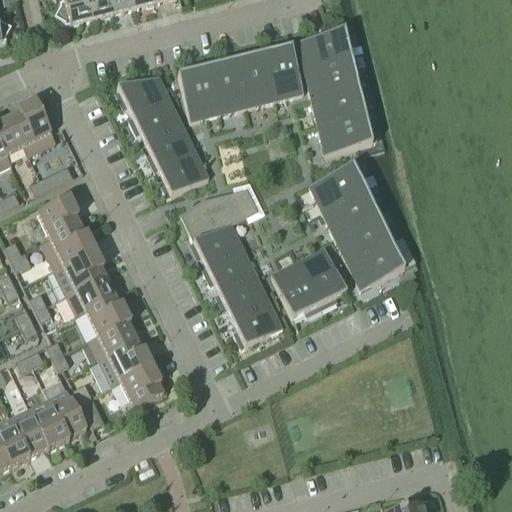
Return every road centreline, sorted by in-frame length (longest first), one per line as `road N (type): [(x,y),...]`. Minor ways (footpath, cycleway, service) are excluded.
road 1 (residential): [(29,511),(216,416),(45,74)]
road 2 (residential): [(311,0),(45,74)]
road 3 (residential): [(310,511),(453,474),(462,511)]
